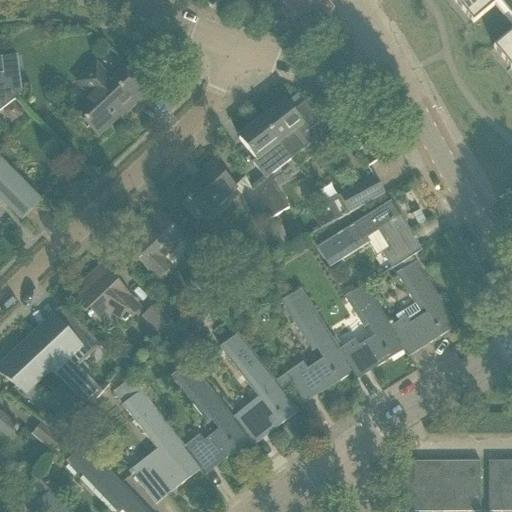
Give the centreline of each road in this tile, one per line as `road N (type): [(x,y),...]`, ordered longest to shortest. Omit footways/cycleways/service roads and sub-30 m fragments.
road 1 (residential): [(0,304),(203,108),(236,47)]
road 2 (residential): [(511,276),(382,53)]
road 3 (residential): [(349,450),(511,351)]
road 4 (residential): [(88,0),(236,47)]
road 5 (residential): [(236,47),(324,72),(357,68),(382,53)]
